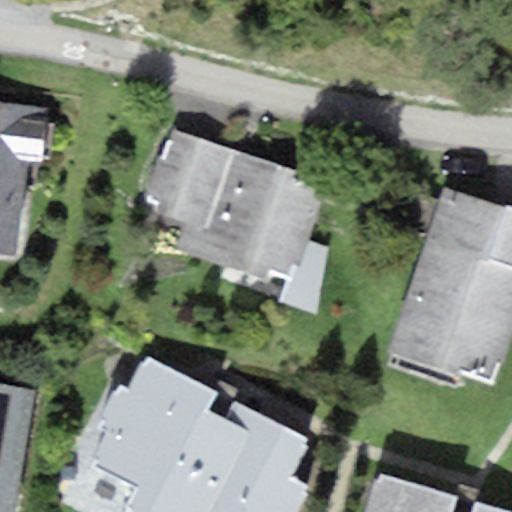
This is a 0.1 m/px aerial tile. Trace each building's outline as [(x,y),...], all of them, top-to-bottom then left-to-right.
[(0,99),(0,98),(0,264),(5,266),(30,123),(0,118),(0,99)] [(356,181),(215,120),(182,196),(222,213),(213,234),(296,270),(305,249),(324,257),(356,181)] [(511,212),(444,189),(383,359),(493,398),(511,344),(511,212)] [(304,453),(147,366),(86,476),(129,499),(121,511),(298,511),(303,504),(282,493),(304,453)] [(471,511),(379,487),(371,511),(471,511)]
